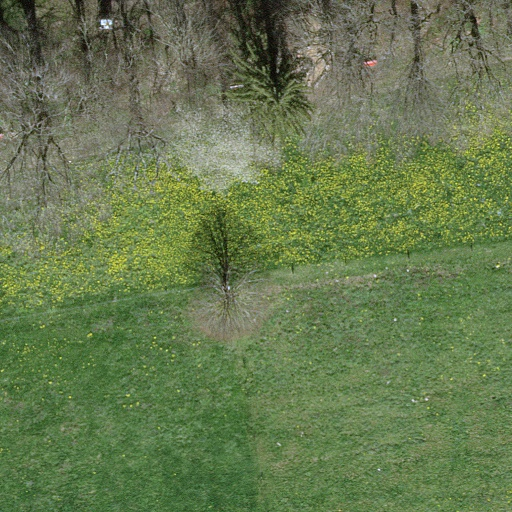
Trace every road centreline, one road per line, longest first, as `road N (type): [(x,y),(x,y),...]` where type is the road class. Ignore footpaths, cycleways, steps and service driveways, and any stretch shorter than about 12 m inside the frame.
road 1 (track): [(511,39),(0,159)]
road 2 (track): [(244,0),(0,65)]
